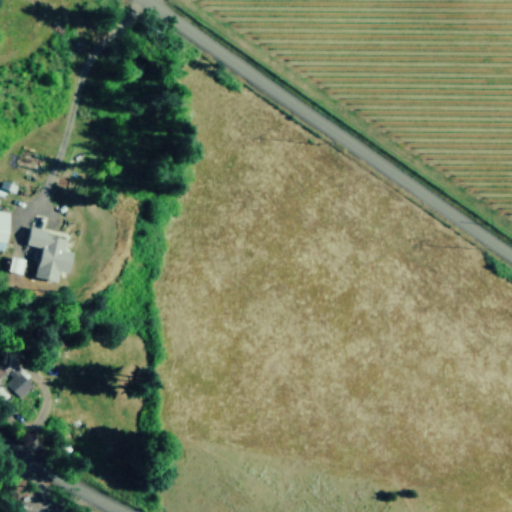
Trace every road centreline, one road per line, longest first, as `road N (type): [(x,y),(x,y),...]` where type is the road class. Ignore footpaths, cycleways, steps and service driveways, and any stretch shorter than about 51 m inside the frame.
road 1 (residential): [(511,258),(143,0)]
road 2 (residential): [(124,511),(0,442)]
